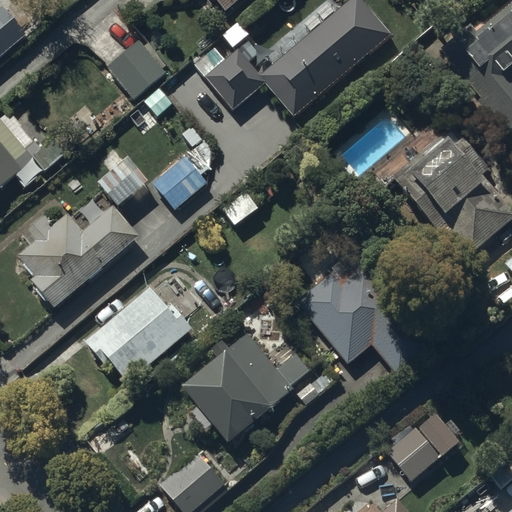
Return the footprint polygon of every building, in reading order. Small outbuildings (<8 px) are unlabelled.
[(210,0),(224,17),(243,0),(210,0)] [(353,0),(259,79),(265,86),(293,120),(389,39),(356,0),(353,0)] [(420,0),(433,16),(453,0),(420,0)] [(511,8),(476,37),(470,29),(440,53),(480,102),(476,105),(507,143),(511,138),(511,8)] [(139,46),(106,70),(133,103),(164,77),(139,46)] [(265,86),(259,79),(236,52),(225,61),(215,50),(193,68),(232,114),(265,86)] [(190,69),(169,87),(182,104),(204,86),(190,69)] [(0,193),(14,181),(24,191),(58,161),(47,148),(41,153),(9,116),(0,123),(0,193)] [(451,133),(390,185),(438,238),(442,234),(445,238),(449,234),(471,259),(511,221),(511,217),(485,188),(488,185),(482,178),(487,173),(451,133)] [(184,159),(150,187),(172,212),(177,212),(208,186),(184,159)] [(126,164),(97,188),(117,212),(146,187),(126,164)] [(138,243),(112,212),(82,238),(66,220),(52,232),(42,221),(21,239),(30,250),(17,262),(34,281),(29,286),(53,313),(138,243)] [(335,276),(296,304),(343,368),(387,337),(363,305),(384,290),(366,265),(340,284),(335,276)] [(148,295),(84,347),(103,371),(107,367),(125,389),(145,373),(151,380),(159,374),(153,367),(162,360),(168,367),(198,343),(172,311),(166,316),(148,295)] [(222,346),(210,355),(217,363),(181,395),(226,449),(290,395),(288,392),(293,388),(302,398),(309,392),(300,382),(308,374),(295,359),(277,374),(247,340),(230,355),(222,346)] [(415,432),(387,456),(410,485),(439,461),(415,432)] [(197,459),(159,490),(177,511),(196,511),(223,490),(197,459)]
